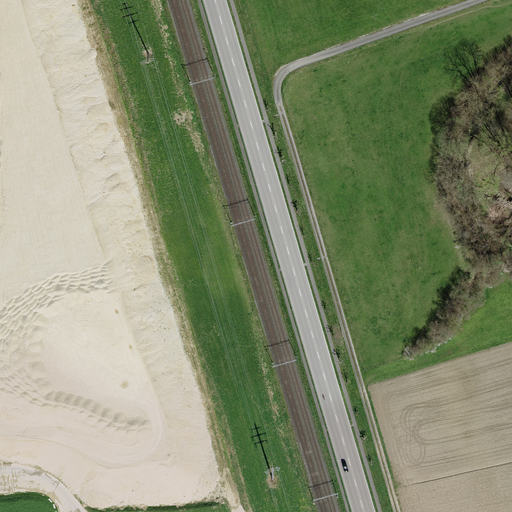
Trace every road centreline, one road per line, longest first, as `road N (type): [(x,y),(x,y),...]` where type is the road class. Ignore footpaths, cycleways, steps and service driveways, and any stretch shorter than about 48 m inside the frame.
road 1 (track): [(480,0),(293,63),(280,79),(280,107),(396,511)]
road 2 (primary): [(363,511),(214,0)]
